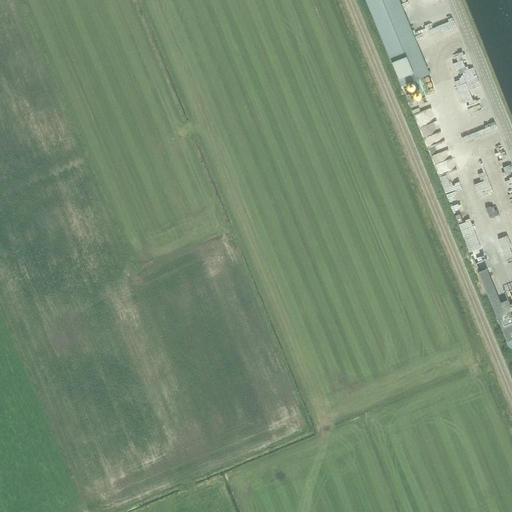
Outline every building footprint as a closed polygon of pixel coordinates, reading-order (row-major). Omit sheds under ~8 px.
[(365,0),(400,86),(428,74),(397,0),(365,0)] [(436,38),(462,32),(459,21),(434,27),(436,38)] [(463,93),(466,101),(477,97),(475,92),(482,89),(473,66),(471,67),(466,56),(457,60),(469,91),(463,93)] [(478,183),(481,197),(483,196),(484,202),(500,198),(498,193),(489,195),(486,181),(478,183)] [(457,223),(463,221),(460,214),(455,216),(457,223)] [(466,231),(474,228),(472,222),(464,225),(466,231)] [(474,248),(486,244),(481,229),(470,232),(474,248)] [(511,305),(509,307),(506,300),(499,303),(486,269),(478,272),(511,356),(511,305)]
